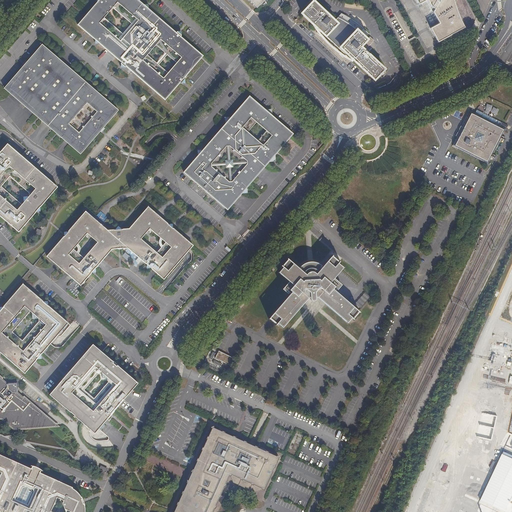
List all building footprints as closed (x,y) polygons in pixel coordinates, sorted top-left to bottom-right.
[(95,39),(94,40),(94,44),(99,44),(100,43),(122,62),(121,63),(121,68),(126,67),(126,66),(165,100),(180,83),(181,83),(185,83),(185,79),(184,78),(203,56),(181,37),(182,36),(181,31),(177,32),(176,33),(148,9),(149,8),(149,3),(145,4),(144,5),(138,0),(96,0),(97,1),(98,2),(78,25),(95,39)] [(314,0),(309,0),(299,11),(317,29),(315,30),(320,35),(322,33),(343,55),(342,56),(349,63),(352,61),(375,84),(387,72),(366,51),(373,44),(367,38),(369,36),(364,29),(361,32),(354,25),(355,22),(352,19),(349,21),(338,15),(334,19),(333,17),(334,15),(328,9),(326,11),(314,0)] [(415,0),(418,4),(425,0),(426,0),(429,6),(431,4),(434,6),(432,10),(438,23),(430,28),(438,42),(464,27),(462,23),(460,19),(457,13),(454,7),(452,1),(451,0),(415,0)] [(42,44),(4,88),(80,155),(118,111),(42,44)] [(271,110),(265,110),(249,97),(231,118),(224,118),(225,125),(202,151),(197,152),(198,156),(183,173),(227,211),(241,194),(246,194),(246,189),(269,163),(275,162),(275,155),(293,135),(272,116),(271,110)] [(489,110),(479,105),(477,106),(473,114),(504,130),(509,120),(493,112),(492,110),(489,110)] [(504,130),(473,114),(471,113),(455,146),(488,163),(504,130)] [(0,215),(20,232),(36,213),(36,212),(37,211),(41,211),(41,207),(41,206),(41,207),(41,206),(42,206),(58,187),(8,144),(0,153),(0,215)] [(69,232),(65,232),(65,236),(65,237),(64,237),(48,256),(82,285),(92,273),(92,272),(96,272),(96,268),(97,267),(113,249),(128,248),(147,263),(147,264),(147,263),(148,264),(148,268),(152,268),(153,268),(152,268),(153,269),(165,279),(194,245),(175,229),(174,229),(174,228),(174,229),(173,228),(173,224),(169,224),(168,224),(169,224),(168,223),(149,207),(130,229),(124,229),(123,229),(123,230),(119,226),(116,230),(115,230),(108,230),(86,211),(70,231),(69,232)] [(268,319),(275,325),(277,323),(282,328),(309,298),(310,298),(310,300),(311,301),(312,301),(313,301),(314,301),(315,300),(315,299),(315,298),(317,297),(347,323),(352,317),(354,319),(360,312),(338,293),(344,287),(334,279),(343,268),(338,263),(339,261),(332,255),(322,267),(319,266),(317,265),(314,264),(311,264),(309,264),(307,265),(304,266),(301,267),(299,269),(287,258),(281,265),(283,267),(278,272),(290,282),(281,292),(287,297),(268,319)] [(5,306),(4,306),(0,306),(0,310),(0,311),(0,350),(26,372),(38,359),(37,358),(38,358),(42,358),(41,353),(42,353),(69,322),(49,305),(48,305),(48,301),(44,301),(43,301),(44,300),(24,283),(4,306),(5,306)] [(370,297),(365,292),(355,304),(360,308),(370,297)] [(139,382),(94,344),(50,394),(95,432),(139,382)] [(234,358),(219,351),(215,358),(231,366),(234,358)] [(56,424),(24,397),(18,392),(19,392),(18,392),(19,391),(18,383),(10,384),(9,384),(9,383),(8,384),(3,379),(0,375),(0,416),(3,416),(16,427),(56,424)] [(260,490),(262,488),(264,488),(279,455),(212,425),(172,511),(207,511),(226,472),(229,473),(228,476),(230,482),(254,493),(260,490)] [(85,511),(85,509),(85,507),(85,505),(84,504),(82,500),(82,498),(81,497),(80,496),(79,494),(78,493),(76,491),(74,490),(72,489),(73,488),(41,473),(42,470),(38,468),(33,466),(32,469),(19,463),(0,454),(0,511),(85,511)] [(511,494),(511,458),(502,454),(480,500),(504,511),(511,494)]
